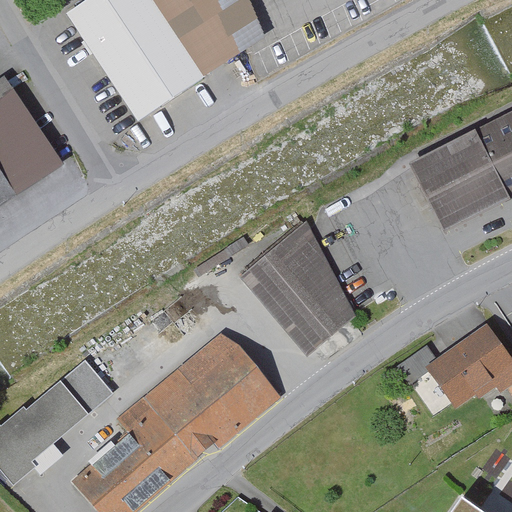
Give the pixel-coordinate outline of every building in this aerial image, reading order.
[(204,79),(202,76),(261,35),(245,0),(91,0),(68,15),(140,122),(204,79)] [(291,39),(291,17),(262,17),(262,39),(291,39)] [(0,204),(57,166),(3,86),(0,87),(0,204)] [(511,120),(417,169),(446,226),(511,192),(511,120)] [(354,318),(308,228),(246,280),(310,355),(354,318)] [(457,404),(475,391),(479,396),(496,384),(499,389),(506,384),(511,392),(511,365),(486,331),(432,369),(457,404)] [(216,447),(271,402),(218,340),(120,420),(129,431),(122,437),(125,440),(77,482),(103,511),(132,511),(213,442),(216,447)] [(33,467),(29,462),(111,394),(85,363),(26,412),(24,409),(1,429),(0,427),(0,466),(14,483),(33,467)] [(63,457),(52,443),(29,462),(33,467),(40,476),(63,457)] [(481,511),(462,498),(452,511),(481,511)]
